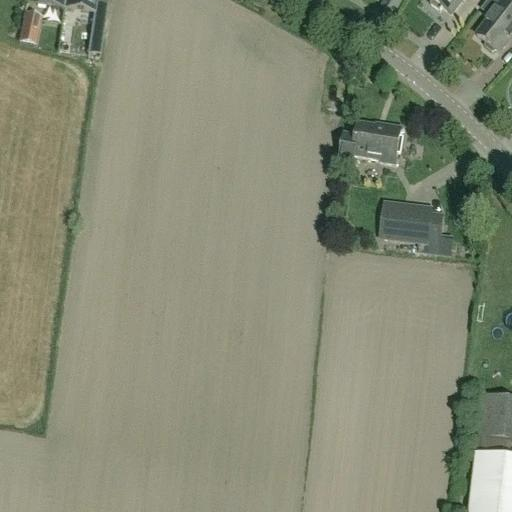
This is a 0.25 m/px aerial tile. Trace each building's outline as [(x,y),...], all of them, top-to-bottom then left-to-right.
[(33,0),(33,9),(64,13),(65,0),(33,0)] [(65,0),(64,13),(93,17),(90,40),(102,41),(108,5),(97,3),(97,0),(65,0)] [(427,0),(433,4),(430,7),(440,15),(442,12),(450,18),(464,0),(427,0)] [(491,20),(477,39),(485,45),(485,50),(492,56),(497,54),(499,56),(510,43),(511,44),(511,8),(507,4),(509,0),(491,0),(482,13),(491,20)] [(37,49),(40,37),(44,20),(26,16),(22,34),(20,45),(37,49)] [(74,33),(62,31),(59,51),(71,52),(74,33)] [(381,165),(396,167),(401,131),(385,128),(385,130),(359,126),(356,140),(344,138),(340,165),(353,167),(353,168),(354,168),(355,160),(381,164),(381,165)] [(384,210),(381,235),(385,240),(428,246),(432,215),(416,213),(415,223),(399,221),(400,213),(384,210)] [(511,443),(511,400),(481,397),(477,439),(511,443)] [(511,511),(511,461),(476,457),(469,511),(511,511)]
